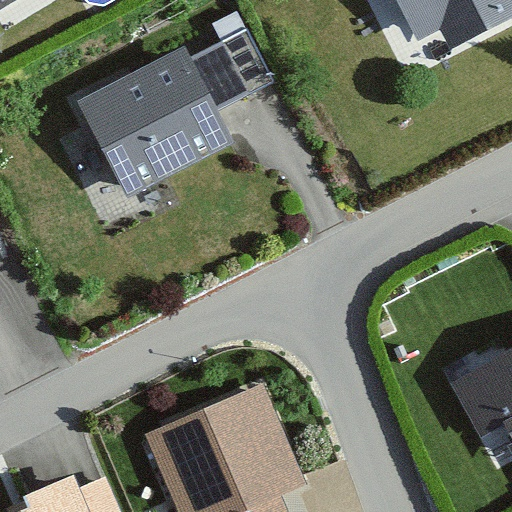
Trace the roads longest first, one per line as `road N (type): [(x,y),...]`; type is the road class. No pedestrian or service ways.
road 1 (residential): [(315,276),(0,431)]
road 2 (residential): [(315,276),(391,511)]
road 3 (residential): [(511,177),(315,276)]
